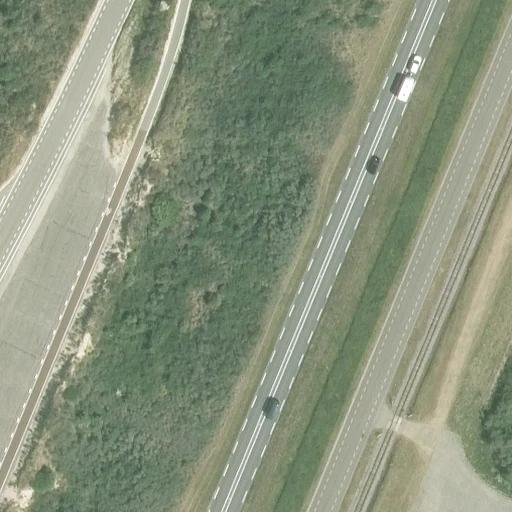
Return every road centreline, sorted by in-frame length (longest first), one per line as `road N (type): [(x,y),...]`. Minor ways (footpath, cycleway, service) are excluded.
road 1 (primary): [(221,511),(432,0)]
road 2 (tertiary): [(321,511),(511,48)]
road 3 (unclassified): [(0,242),(117,0)]
